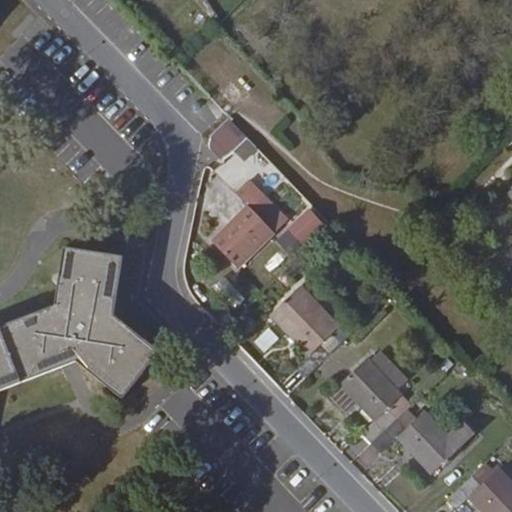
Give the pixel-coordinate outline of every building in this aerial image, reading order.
[(229,117),(212,134),(209,146),(222,160),(232,150),(247,136),(229,117)] [(258,148),(247,136),(232,150),(244,162),(258,148)] [(250,178),(246,182),(286,222),(290,218),(250,178)] [(246,182),(235,192),(248,205),(211,240),(238,269),(286,222),(246,182)] [(310,208),(286,229),(301,245),(324,225),(310,208)] [(54,305),(1,326),(21,383),(76,363),(122,399),(161,352),(114,315),(124,256),(65,247),(54,305)] [(271,257),(278,265),(290,254),(283,247),(271,257)] [(323,344),(342,327),(303,283),(269,313),(309,357),(297,368),(307,378),(332,354),(323,344)] [(344,325),(342,327),(323,344),(332,354),(352,335),(344,325)] [(0,391),(21,383),(1,326),(0,326),(0,391)] [(265,353),(279,339),(269,328),(254,342),(265,353)] [(448,357),(436,367),(442,375),(454,365),(448,357)] [(369,358),(329,395),(346,413),(357,403),(375,422),(362,433),(372,443),(408,409),(413,405),(403,395),(404,394),(369,358)] [(408,409),(372,443),(381,453),(396,438),(432,475),(476,434),(462,420),(448,433),(426,410),(417,418),(408,409)] [(496,472),(486,462),(447,499),(456,509),(468,498),(481,511),(479,511),(511,511),(511,480),(500,468),(496,472)]
